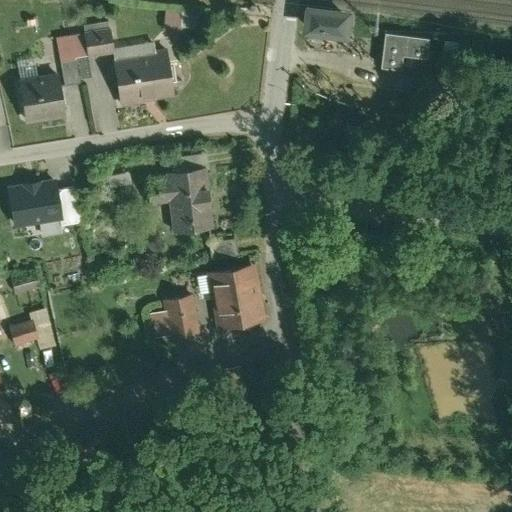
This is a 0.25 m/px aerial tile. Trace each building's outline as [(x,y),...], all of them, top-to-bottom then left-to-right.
[(190,1),(185,0),(171,0),(168,20),(187,23),(188,14),(190,1)] [(190,1),(188,14),(204,17),(206,3),(190,1)] [(346,12),(301,7),(298,38),(343,42),(346,12)] [(92,23),(95,45),(120,42),(119,35),(115,8),(91,11),(92,23)] [(61,27),(64,49),(82,47),(95,45),(92,23),(61,27)] [(120,42),(120,44),(117,45),(124,94),(182,86),(175,37),(162,38),(161,29),(119,35),(120,42)] [(425,39),(381,34),(378,69),(398,71),(399,57),(423,59),(425,39)] [(454,43),(441,42),(439,63),(452,64),(454,43)] [(32,99),(34,111),(72,106),(67,68),(66,61),(45,64),(43,47),(25,49),(29,79),(24,80),(27,100),(32,99)] [(66,61),(67,68),(84,65),(82,47),(64,49),(66,61)] [(219,216),(212,155),(171,160),(171,163),(153,165),(156,188),(174,186),(176,207),(177,220),(219,216)] [(6,187),(12,228),(56,221),(52,193),(50,180),(6,187)] [(73,190),(52,193),(56,221),(57,227),(78,224),(73,190)] [(242,226),(214,229),(216,248),(245,245),(242,226)] [(252,254),(214,260),(223,317),(261,311),(252,254)] [(18,269),(21,282),(43,278),(41,265),(18,269)] [(204,321),(199,284),(168,288),(170,298),(156,300),(160,325),(173,323),(173,325),(204,321)] [(40,308),(15,315),(20,334),(45,328),(40,308)] [(236,368),(211,373),(218,407),(243,402),(236,368)]
